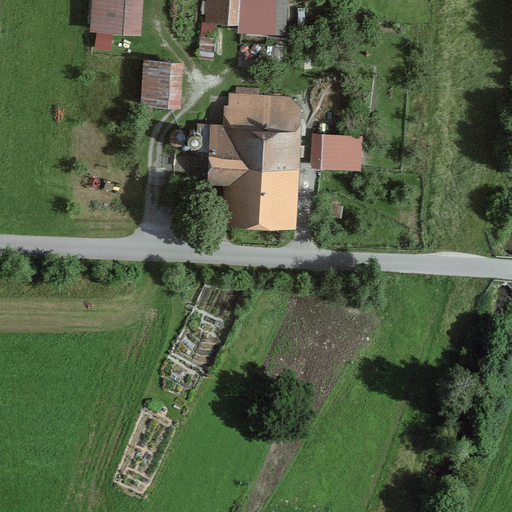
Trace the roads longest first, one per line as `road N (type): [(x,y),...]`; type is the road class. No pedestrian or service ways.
road 1 (unclassified): [(0,237),(511,270)]
road 2 (track): [(140,248),(154,141),(191,93),(186,57),(168,39),(160,0)]
road 3 (track): [(298,260),(309,123)]
